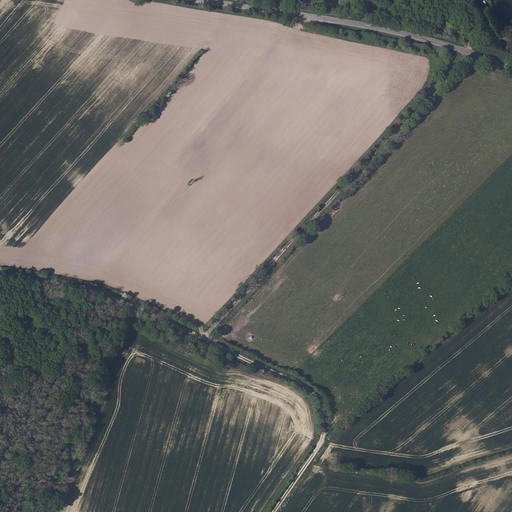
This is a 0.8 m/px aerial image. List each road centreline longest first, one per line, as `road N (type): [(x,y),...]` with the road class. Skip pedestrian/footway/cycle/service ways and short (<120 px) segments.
road 1 (track): [(273,511),(322,437),(307,389),(119,300),(0,274)]
road 2 (unclassified): [(197,0),(416,36),(511,68)]
